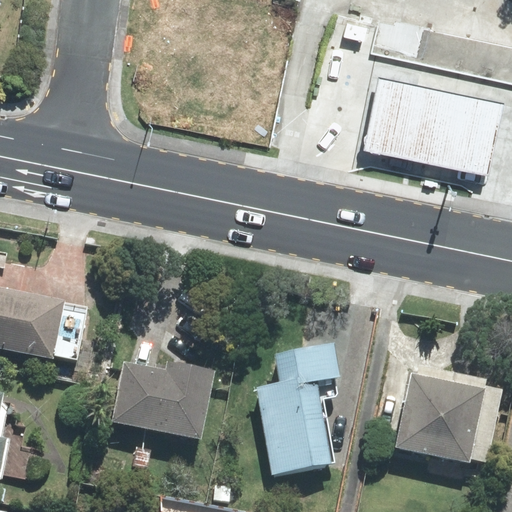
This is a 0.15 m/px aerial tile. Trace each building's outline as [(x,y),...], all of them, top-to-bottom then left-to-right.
[(259,24),(195,6),(181,56),(196,60),(186,94),(236,108),(259,24)] [(511,113),(511,49),(427,33),(421,62),(383,55),(364,150),(478,172),(483,148),(490,114),(511,118),(511,113)] [(86,315),(0,298),(0,359),(46,368),(48,361),(76,366),(86,315)] [(275,394),(250,399),(266,478),(320,468),(304,390),(327,385),(321,359),(270,369),(275,394)] [(159,384),(120,375),(109,425),(190,443),(202,387),(161,378),(159,384)] [(480,406),(406,389),(392,450),(466,466),(480,406)]
